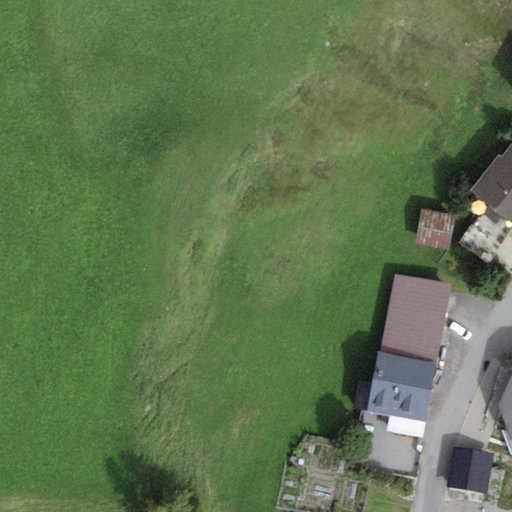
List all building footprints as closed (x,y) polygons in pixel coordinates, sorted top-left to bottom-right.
[(511,223),(511,146),(502,157),(499,155),(471,193),(511,223)] [(456,217),(420,210),(413,243),(449,250),(456,217)] [(380,352),(437,363),(452,286),(395,275),(380,352)] [(380,352),(377,352),(365,412),(425,424),(437,363),(380,352)] [(511,371),(497,403),(511,438),(511,371)] [(486,494),(494,453),(456,446),(448,487),(486,494)]
